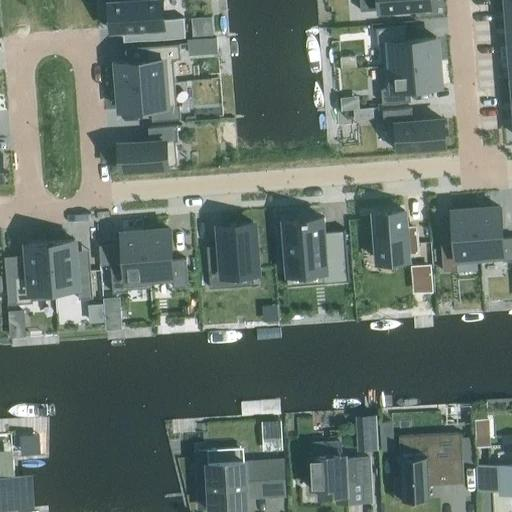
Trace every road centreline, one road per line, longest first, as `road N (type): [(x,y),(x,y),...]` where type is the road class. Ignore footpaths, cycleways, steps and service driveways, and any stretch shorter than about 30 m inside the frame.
road 1 (residential): [(471,164),(91,196)]
road 2 (residential): [(35,212),(22,64),(42,45),(61,43),(82,61),(91,196)]
road 3 (residential): [(471,164),(457,0)]
